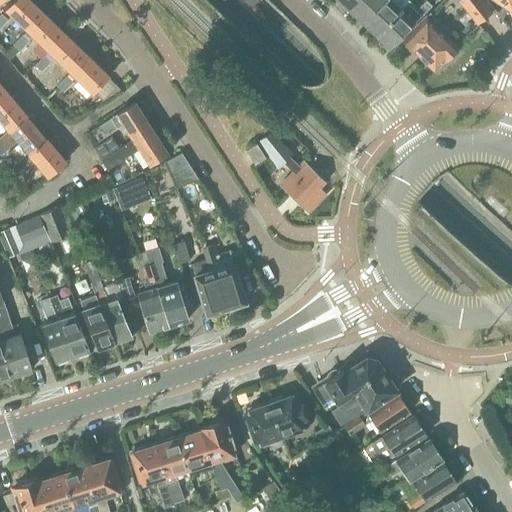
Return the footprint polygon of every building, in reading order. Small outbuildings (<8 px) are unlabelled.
[(28,0),(14,0),(7,8),(28,29),(43,14),(28,0)] [(340,0),(350,9),(358,0),(340,0)] [(358,0),(350,9),(363,22),(383,0),(358,0)] [(408,0),(383,0),(363,22),(377,35),(409,0),(408,0)] [(432,6),(426,0),(425,0),(418,8),(409,0),(377,35),(390,48),(432,6)] [(458,0),(477,24),(492,13),(481,0),(458,0)] [(511,0),(497,0),(511,9),(511,0)] [(0,28),(8,20),(3,14),(0,17),(0,28)] [(43,14),(28,29),(50,50),(64,34),(43,14)] [(458,48),(426,17),(402,42),(414,53),(415,51),(429,65),(430,68),(434,69),(434,70),(434,69),(438,68),(439,64),(444,59),(446,61),(448,58),(452,58),(455,55),(455,51),(458,48)] [(64,34),(50,50),(58,58),(72,71),(86,56),(64,34)] [(20,50),(30,41),(24,35),(15,45),(20,50)] [(44,55),(35,65),(42,72),(42,71),(51,62),(44,55)] [(86,56),(72,71),(94,93),(109,78),(86,56)] [(64,92),(73,83),(67,77),(58,86),(64,92)] [(7,94),(0,99),(0,119),(9,130),(25,116),(7,94)] [(123,124),(133,139),(133,140),(151,129),(135,103),(99,125),(104,133),(115,126),(116,128),(123,124)] [(9,130),(0,138),(0,152),(1,154),(18,140),(29,153),(45,139),(25,116),(9,130)] [(151,129),(133,140),(133,139),(101,160),(107,170),(139,149),(149,165),(167,154),(151,129)] [(299,167),(289,157),(293,153),(272,132),(259,140),(278,169),(284,162),(294,172),(282,184),(302,204),(310,211),(325,195),(318,188),(323,182),(303,162),(299,167)] [(112,138),(94,149),(101,160),(119,147),(112,138)] [(45,139),(29,153),(48,177),(65,164),(45,139)] [(246,151),(255,164),(265,158),(257,144),(246,151)] [(181,153),(164,162),(176,189),(198,180),(181,153)] [(23,158),(13,166),(19,173),(29,165),(23,158)] [(127,183),(113,189),(117,199),(122,210),(136,205),(127,183)] [(13,186),(3,193),(12,205),(22,198),(13,186)] [(113,189),(100,194),(104,204),(117,199),(113,189)] [(73,202),(60,207),(72,234),(84,229),(74,205),(73,202)] [(60,206),(39,215),(51,242),(51,243),(72,234),(60,207),(60,206)] [(39,215),(18,224),(29,251),(30,250),(51,242),(39,215)] [(9,227),(0,230),(0,237),(8,257),(19,252),(9,227)] [(179,264),(190,260),(184,241),(173,245),(179,264)] [(209,258),(225,308),(244,302),(230,257),(221,260),(215,244),(202,248),(205,259),(209,258)] [(149,265),(169,326),(188,320),(176,283),(168,286),(161,262),(163,262),(158,247),(145,251),(145,252),(143,253),(149,265)] [(29,251),(20,254),(23,260),(33,256),(30,250),(29,251)] [(150,332),(169,326),(149,265),(143,253),(138,255),(146,283),(144,283),(147,292),(138,295),(150,332)] [(207,314),(225,308),(209,258),(205,259),(191,263),(207,314)] [(118,283),(116,283),(123,300),(136,296),(129,277),(117,280),(118,283)] [(100,279),(91,283),(95,294),(115,343),(132,337),(133,337),(118,302),(117,298),(108,301),(103,288),(100,279)] [(0,334),(13,376),(16,375),(16,378),(26,375),(25,373),(33,370),(21,333),(14,335),(5,307),(3,300),(0,291),(0,334)] [(57,294),(49,297),(69,351),(71,357),(90,351),(71,305),(62,308),(57,294)] [(95,294),(80,301),(83,308),(80,309),(97,350),(115,343),(95,294)] [(69,351),(49,297),(39,300),(48,322),(41,325),(56,362),(71,357),(69,351)] [(0,334),(0,380),(1,380),(2,382),(11,380),(10,377),(13,376),(0,334)] [(381,369),(382,370),(384,368),(376,356),(367,354),(356,361),(356,360),(354,362),(347,367),(347,366),(345,368),(346,369),(313,390),(326,410),(355,391),(356,391),(352,385),(369,375),(370,377),(381,369)] [(384,368),(382,370),(381,369),(370,377),(369,375),(352,385),(356,391),(355,391),(367,410),(398,389),(396,387),(384,368)] [(511,402),(511,391),(510,389),(502,397),(506,402),(511,402)] [(397,394),(368,414),(380,431),(409,412),(397,394)] [(268,404),(278,436),(309,425),(301,403),(297,405),(294,395),(268,404)] [(278,436),(268,404),(242,413),(253,445),(278,436)] [(343,424),(351,419),(341,405),(331,411),(341,427),(344,426),(343,424)] [(343,424),(344,426),(350,436),(365,425),(358,415),(351,419),(343,424)] [(380,461),(381,463),(424,435),(412,415),(371,442),(369,438),(359,446),(372,466),(380,461)] [(200,432),(209,461),(210,461),(219,490),(226,487),(232,497),(235,502),(245,499),(218,458),(234,453),(223,420),(199,428),(200,432)] [(209,461),(200,432),(178,439),(187,468),(209,461)] [(155,446),(164,475),(187,468),(178,439),(155,446)] [(411,482),(443,462),(428,440),(385,467),(391,476),(402,469),(410,482),(411,481),(411,482)] [(312,445),(300,453),(314,474),(326,467),(312,445)] [(164,475),(155,446),(130,454),(140,483),(164,475)] [(86,469),(99,511),(109,511),(106,500),(120,495),(110,462),(86,469)] [(456,482),(443,462),(411,482),(419,493),(408,500),(414,509),(441,492),(456,482)] [(63,476),(73,510),(87,506),(88,511),(99,511),(86,469),(63,476)] [(40,483),(48,511),(65,511),(73,510),(63,476),(40,483)] [(170,493),(181,489),(177,478),(166,482),(170,493)] [(48,511),(40,483),(39,480),(15,487),(22,511),(48,511)] [(264,511),(289,511),(293,510),(283,495),(274,480),(272,481),(262,488),(274,506),(264,511)] [(166,482),(157,485),(164,507),(185,500),(181,489),(170,493),(166,482)] [(294,487),(283,495),(293,510),(294,511),(310,511),(318,508),(302,483),(294,487)] [(226,487),(219,490),(214,491),(218,502),(232,497),(226,487)] [(463,511),(473,506),(464,492),(433,511),(463,511)]
